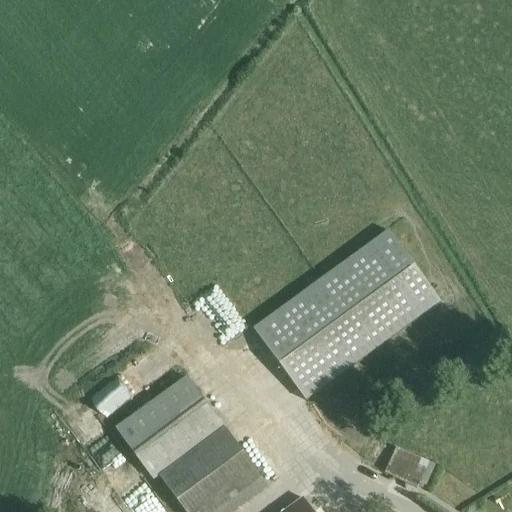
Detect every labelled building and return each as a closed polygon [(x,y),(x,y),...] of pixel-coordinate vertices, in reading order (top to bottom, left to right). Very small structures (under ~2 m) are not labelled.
[(254,330),(306,402),(441,303),(389,232),(254,330)] [(232,335),(250,322),(222,283),(204,296),(232,335)] [(175,325),(162,334),(179,359),(192,351),(175,325)] [(160,478),(185,511),(216,511),(261,479),(188,379),(117,432),(152,480),(152,479),(160,478)] [(244,434),(271,480),(302,463),(275,416),(244,434)] [(396,450),(385,475),(425,491),(437,461),(415,452),(413,457),(396,450)] [(286,511),(312,511),(303,500),(286,511)]
